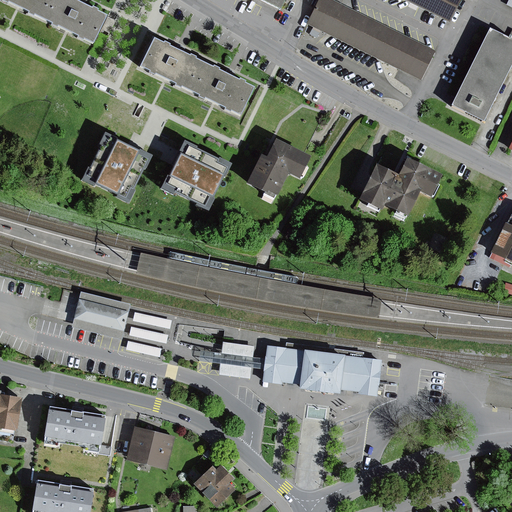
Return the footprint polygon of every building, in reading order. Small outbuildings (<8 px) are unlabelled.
[(2,0),(2,1),(8,4),(8,3),(18,7),(29,12),(28,14),(34,17),(35,16),(52,24),(51,26),(57,29),(58,27),(66,31),(78,37),(78,39),(84,42),(85,40),(93,44),(106,17),(97,12),(98,11),(92,7),(91,9),(81,4),(72,0),(2,0)] [(285,0),(261,0),(280,10),(285,0)] [(328,0),(319,0),(306,26),(419,81),(434,51),(328,0)] [(401,0),(449,24),(461,0),(401,0)] [(115,21),(111,19),(107,17),(101,31),(109,35),(115,21)] [(488,31),(450,107),(482,123),(511,62),(511,29),(506,40),(488,31)] [(163,44),(154,39),(140,67),(150,72),(149,74),(155,76),(156,75),(165,79),(176,85),(175,87),(181,90),(182,88),(200,96),(199,98),(205,101),(206,99),(214,104),(226,109),(225,111),(232,114),(233,112),(240,116),(254,89),(245,84),(246,83),(239,80),(239,81),(229,76),(219,72),(220,70),(214,67),(213,69),(196,60),(197,58),(191,55),(190,57),(179,52),(170,47),(171,46),(164,42),(163,44)] [(80,183),(127,206),(134,192),(132,192),(143,170),(144,171),(151,157),(131,147),(103,134),(96,148),(99,149),(88,171),(86,170),(80,183)] [(182,144),(160,190),(206,213),(229,167),(182,144)] [(308,162),(273,144),(267,158),(260,155),(244,188),(274,203),(287,177),(298,183),(308,162)] [(397,180),(374,168),(357,204),(378,215),(381,209),(407,222),(420,196),(432,202),(442,181),(405,163),(397,180)] [(511,215),(506,227),(504,225),(489,255),(511,266),(511,215)] [(446,238),(435,233),(428,249),(439,254),(446,238)] [(140,253),(135,275),(172,284),(317,312),(378,319),(381,298),(287,283),(178,261),(140,253)] [(511,285),(505,284),(502,293),(511,295),(511,285)] [(129,305),(79,294),(73,320),(123,333),(129,305)] [(171,322),(133,314),(132,323),(169,330),(171,322)] [(130,328),(128,337),(166,345),(168,337),(130,328)] [(127,343),(125,351),(159,358),(161,350),(127,343)] [(253,348),(222,344),(220,355),(251,358),(253,348)] [(374,397),(378,361),(265,347),(264,360),(263,366),(262,371),(261,383),(319,390),(370,396),(374,397)] [(198,363),(219,365),(250,369),(262,371),(264,360),(251,358),(220,355),(199,352),(198,363)] [(219,365),(218,377),(248,380),(250,369),(219,365)] [(4,387),(0,385),(0,440),(14,442),(22,394),(4,391),(4,387)] [(106,417),(51,407),(44,444),(58,447),(59,442),(85,447),(84,451),(100,453),(101,445),(106,417)] [(137,425),(129,458),(168,467),(176,435),(137,425)] [(101,445),(100,453),(110,455),(112,446),(106,445),(101,445)] [(236,476),(223,463),(219,468),(214,463),(196,481),(219,504),(236,487),(230,481),(236,476)] [(91,511),(95,489),(40,480),(34,511),(91,511)]
